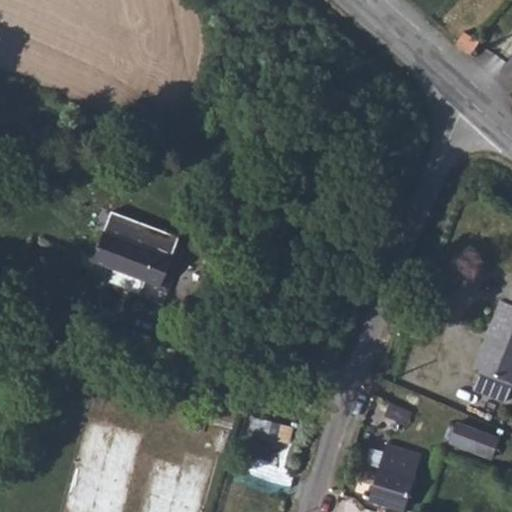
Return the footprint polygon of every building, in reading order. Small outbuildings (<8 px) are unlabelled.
[(470,55),(480,42),(464,32),(456,45),(470,55)] [(179,237),(111,211),(93,260),(114,268),(144,280),(161,286),(161,285),(170,289),(177,268),(178,269),(181,261),(171,257),(179,237)] [(144,280),(114,268),(110,281),(139,292),(144,280)] [(501,300),(475,368),(480,370),(473,388),(506,401),(511,386),(511,291),(507,303),(501,300)] [(414,411),(390,401),(385,415),(409,425),(414,411)] [(498,440),(457,423),(449,441),(491,458),(498,440)] [(386,445),(384,452),(370,448),(365,463),(379,467),(369,500),(413,511),(416,511),(426,479),(414,476),(420,456),(386,445)]
